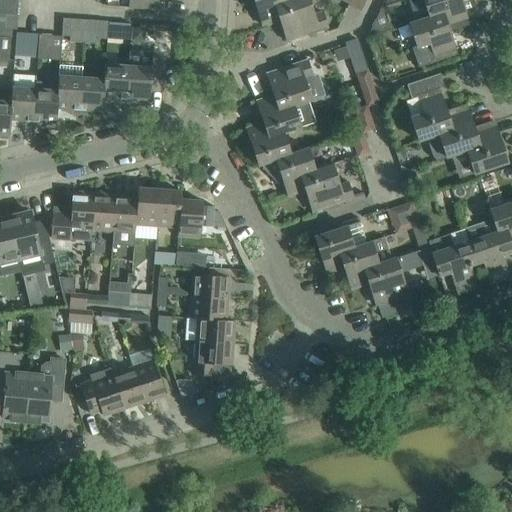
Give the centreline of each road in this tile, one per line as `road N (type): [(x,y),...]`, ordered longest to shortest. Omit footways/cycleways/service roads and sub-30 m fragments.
road 1 (residential): [(0,468),(70,457),(259,398),(298,358),(321,316)]
road 2 (residential): [(321,316),(288,284),(271,237),(195,123)]
road 3 (residential): [(321,316),(389,345),(511,300)]
road 4 (residential): [(0,173),(195,123)]
road 5 (residential): [(195,123),(210,66),(212,0)]
